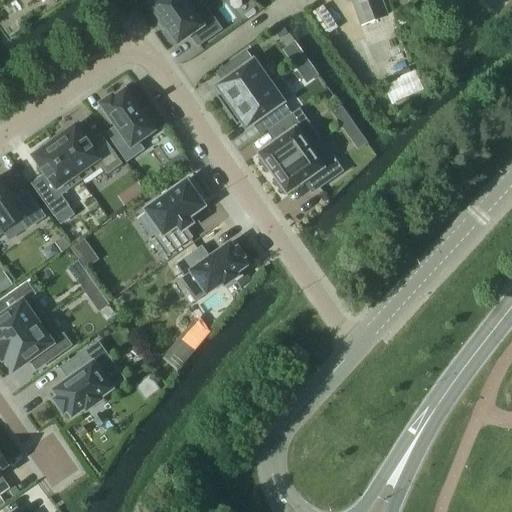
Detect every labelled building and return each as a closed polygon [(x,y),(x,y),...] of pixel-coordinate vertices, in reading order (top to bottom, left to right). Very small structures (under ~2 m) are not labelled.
[(188,35),(197,46),(220,30),(211,17),(200,25),(181,0),(156,0),(149,5),(158,18),(157,18),(167,31),(176,44),(188,35)] [(350,0),(360,23),(386,14),(380,0),(350,0)] [(227,113),(268,84),(245,51),(220,69),(227,78),(216,87),(220,93),(215,97),(227,113)] [(290,115),(268,84),(227,113),(236,126),(241,123),(245,129),(257,121),(265,132),(274,126),(290,115)] [(385,118),(401,108),(389,90),(373,100),(385,118)] [(99,105),(121,135),(111,142),(126,163),(144,150),(138,142),(153,132),(151,128),(155,125),(144,110),(140,112),(124,91),(113,99),(111,96),(99,105)] [(272,174),(319,141),(297,110),(290,115),(274,126),(282,137),(258,154),(261,159),(258,161),(266,172),(269,170),(272,174)] [(343,111),(334,118),(340,126),(349,120),(343,111)] [(349,120),(340,126),(347,137),(356,130),(349,120)] [(53,142),(81,182),(101,167),(106,175),(121,165),(100,134),(88,143),(85,139),(84,140),(74,127),(65,133),(63,130),(53,137),(55,140),(53,142)] [(30,184),(53,217),(68,207),(61,196),(81,182),(53,142),(51,143),(49,140),(38,148),(40,151),(31,157),(41,170),(40,171),(42,175),(30,184)] [(319,141),(272,174),(275,179),(272,181),(280,191),(283,189),(286,194),(310,176),(318,188),(341,172),(319,141)] [(179,156),(170,162),(176,171),(186,165),(179,156)] [(202,207),(185,183),(162,198),(160,195),(146,205),(148,208),(145,211),(161,234),(151,241),(163,258),(191,238),(184,228),(190,224),(186,218),(202,207)] [(43,217),(25,191),(15,198),(13,196),(10,198),(0,184),(0,232),(0,233),(19,220),(26,230),(43,217)] [(137,184),(130,188),(137,198),(144,194),(137,184)] [(245,267),(240,260),(243,258),(236,248),(233,250),(229,244),(209,258),(201,246),(175,265),(184,277),(190,273),(205,294),(221,283),(223,286),(236,277),(234,274),(245,267)] [(5,277),(0,280),(0,296),(13,287),(5,277)] [(88,277),(78,284),(83,290),(92,284),(88,277)] [(0,348),(43,319),(29,299),(34,295),(26,283),(0,302),(0,307),(5,314),(0,317),(0,348)] [(92,284),(83,290),(88,297),(97,290),(92,284)] [(42,366),(70,346),(62,335),(57,339),(43,319),(0,348),(0,359),(1,361),(3,359),(12,372),(35,356),(42,366)] [(99,401),(98,398),(123,380),(97,343),(67,364),(75,375),(52,391),(57,398),(53,401),(62,413),(66,411),(71,417),(83,409),(85,411),(99,401)] [(307,355),(296,345),(290,352),(301,362),(307,355)] [(175,346),(165,354),(175,366),(185,359),(175,346)]
